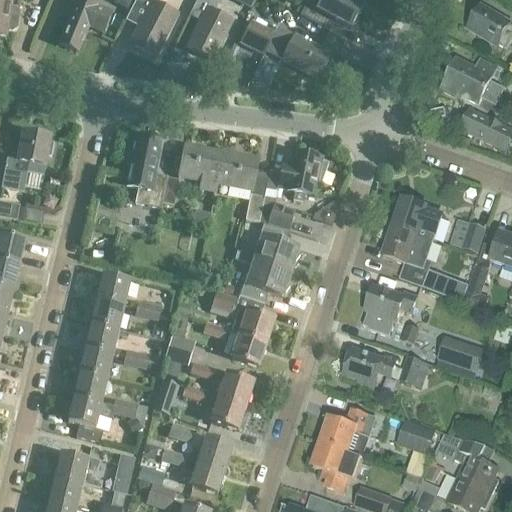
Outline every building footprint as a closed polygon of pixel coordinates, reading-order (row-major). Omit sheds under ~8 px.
[(0,0),(0,39),(6,40),(7,34),(12,35),(17,31),(19,16),(16,11),(10,10),(11,3),(13,3),(13,0),(0,0)] [(138,0),(136,5),(135,5),(135,6),(148,12),(130,47),(129,47),(155,61),(177,18),(153,5),(155,0),(138,0)] [(231,25),(213,16),(218,5),(207,0),(199,0),(190,19),(190,18),(189,20),(200,25),(187,51),(212,64),(231,25)] [(251,13),(257,0),(229,0),(229,1),(251,13)] [(341,0),(324,0),(317,13),(306,7),(300,19),(329,35),(335,24),(350,33),(362,11),(341,0)] [(341,0),(362,11),(367,0),(341,0)] [(113,15),(78,1),(58,48),(78,56),(88,31),(103,37),(113,15)] [(511,40),(511,28),(508,26),(509,25),(481,8),(475,18),(472,19),(468,25),(468,29),(467,31),(496,48),(497,46),(506,51),(511,40)] [(264,58),(274,38),(251,26),(240,46),(264,58)] [(331,58),(295,39),(282,65),(318,83),(331,58)] [(457,97),(478,107),(482,101),(496,108),(504,91),(490,84),(497,69),(480,61),(476,71),(457,61),(456,63),(451,64),(448,72),(449,75),(442,89),(443,90),(441,93),(455,100),(457,97)] [(511,138),(511,134),(468,114),(460,131),(505,153),(511,138)] [(26,175),(43,178),(46,160),(50,161),(53,147),(48,146),(49,141),(23,136),(18,163),(7,161),(2,192),(22,195),(26,175)] [(127,180),(124,190),(138,193),(134,207),(160,212),(161,207),(166,182),(153,179),(154,175),(155,175),(161,144),(136,139),(132,156),(129,156),(126,169),(131,170),(129,180),(127,180)] [(215,188),(220,156),(184,149),(178,181),(201,185),(200,193),(214,195),(215,188)] [(220,156),(215,188),(251,194),(257,163),(220,156)] [(269,174),(263,202),(275,206),(278,192),(285,194),(294,195),(292,205),(303,207),(305,198),(314,199),(316,187),(321,188),(328,167),(321,165),(321,162),(292,156),(288,176),(280,174),(280,176),(269,174)] [(166,182),(161,207),(172,209),(178,185),(166,182)] [(249,198),(244,223),(258,226),(258,225),(263,202),(263,201),(249,198)] [(289,236),(296,213),(275,206),(263,202),(258,225),(289,236)] [(392,230),(415,238),(433,244),(434,238),(436,239),(444,217),(425,210),(402,202),(392,230)] [(0,220),(15,224),(18,209),(0,206),(0,220)] [(472,228),(466,252),(477,255),(485,232),(472,228)] [(415,238),(392,230),(383,259),(406,267),(406,265),(423,271),(433,244),(415,238)] [(490,263),(511,271),(511,238),(500,234),(490,263)] [(0,263),(19,267),(25,243),(0,236),(0,263)] [(257,261),(256,265),(290,276),(294,265),(296,266),(302,258),(299,257),(297,256),(299,252),(260,238),(256,249),(261,250),(259,257),(257,261)] [(247,257),(237,254),(234,263),(244,267),(247,257)] [(256,265),(257,261),(247,257),(244,267),(254,270),(256,265)] [(19,267),(0,263),(0,289),(13,292),(19,267)] [(247,279),(240,299),(264,307),(268,296),(282,301),(283,297),(285,297),(291,290),(287,287),(290,276),(256,265),(254,270),(251,280),(247,279)] [(476,267),(468,292),(466,292),(462,304),(462,305),(484,313),(489,298),(480,295),(488,271),(476,267)] [(428,278),(423,290),(449,300),(456,283),(429,273),(428,278)] [(102,278),(96,303),(124,309),(130,284),(102,278)] [(364,314),(367,315),(363,327),(368,329),(367,331),(389,339),(394,324),(395,325),(399,312),(411,317),(417,300),(405,296),(403,299),(373,288),(364,314)] [(0,315),(7,317),(13,292),(0,289),(0,315)] [(217,295),(212,312),(233,319),(239,302),(217,295)] [(91,327),(118,334),(124,309),(96,303),(91,327)] [(138,306),(135,319),(146,322),(149,309),(138,306)] [(161,312),(149,309),(146,322),(158,325),(161,312)] [(274,323),(248,314),(247,316),(239,313),(231,335),(240,338),(266,347),(274,323)] [(228,333),(206,326),(203,336),(225,343),(228,333)] [(91,327),(85,352),(113,358),(118,334),(91,327)] [(406,328),(401,343),(413,347),(418,332),(406,328)] [(258,371),(266,347),(240,338),(231,362),(258,371)] [(172,339),(168,351),(191,359),(195,345),(172,339)] [(444,340),(437,362),(476,375),(483,352),(444,340)] [(191,359),(168,351),(165,361),(188,368),(191,359)] [(79,376),(107,383),(113,358),(85,352),(79,376)] [(343,377),(359,382),(358,385),(374,390),(379,375),(391,379),(395,366),(352,352),(343,377)] [(126,355),(123,368),(135,371),(138,358),(126,355)] [(149,361),(138,358),(135,371),(146,374),(149,361)] [(421,391),(430,368),(408,360),(400,383),(421,391)] [(190,376),(212,383),(215,373),(194,366),(190,376)] [(79,376),(73,401),(101,408),(107,383),(79,376)] [(218,402),(245,411),(253,386),(226,377),(218,402)] [(204,407),(207,397),(186,390),(182,400),(204,407)] [(101,408),(73,401),(68,426),(79,428),(76,441),(100,447),(103,434),(95,432),(98,420),(101,408)] [(237,434),(245,411),(218,402),(210,426),(237,434)] [(113,410),(136,416),(138,409),(115,404),(113,410)] [(113,410),(101,408),(98,420),(111,423),(112,417),(135,423),(136,416),(113,410)] [(348,455),(355,436),(357,431),(347,428),(328,421),(320,445),(348,455)] [(427,458),(430,451),(434,438),(436,433),(405,422),(396,447),(427,458)] [(206,442),(206,441),(172,430),(168,440),(191,447),(191,449),(202,453),(198,465),(198,466),(224,474),(232,450),(206,442)] [(460,454),(469,458),(457,482),(488,496),(492,498),(499,483),(495,481),(499,473),(478,462),(484,450),(445,437),(437,453),(455,462),(460,454)] [(348,455),(320,445),(311,469),(330,475),(348,482),(350,477),(355,479),(361,460),(348,455)] [(224,474),(198,466),(198,465),(164,454),(161,463),(183,470),(182,474),(194,478),(190,490),(216,498),(224,474)] [(60,457),(54,482),(82,489),(88,464),(60,457)] [(453,475),(453,462),(439,462),(439,475),(453,475)] [(161,489),(165,478),(142,470),(138,482),(161,489)] [(136,474),(99,475),(100,491),(136,490),(136,474)] [(418,493),(419,478),(405,477),(404,492),(418,493)] [(49,507),(70,511),(77,511),(82,489),(54,482),(49,507)] [(492,498),(488,496),(457,482),(446,505),(461,511),(480,511),(481,510),(485,511),(492,498)] [(423,483),(416,499),(432,506),(435,499),(436,498),(439,491),(423,483)] [(318,487),(315,497),(335,502),(338,493),(318,487)] [(170,511),(176,496),(153,489),(147,508),(160,511),(170,511)] [(355,509),(365,511),(407,511),(409,507),(391,500),(362,490),(355,509)] [(304,511),(303,511),(290,507),(288,511),(343,511),(345,510),(310,497),(304,511)] [(415,498),(411,506),(417,509),(423,511),(429,511),(432,506),(416,499),(415,498)]
